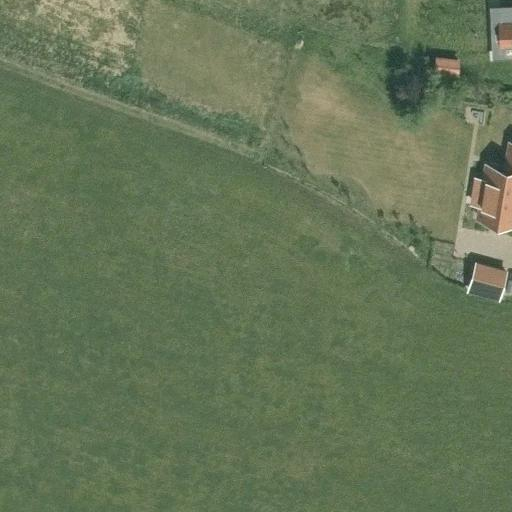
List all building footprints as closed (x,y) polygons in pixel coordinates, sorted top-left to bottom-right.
[(511,21),(500,22),(501,43),(511,42),(511,21)] [(458,73),(460,57),(451,56),(450,72),(458,73)] [(434,116),(434,132),(487,130),(487,117),(509,117),(508,85),(438,87),(438,88),(408,89),(409,117),(434,116)] [(479,205),(477,216),(511,221),(511,140),(509,140),(505,165),(486,162),(484,175),(482,182),(490,183),(487,199),(480,198),(479,205)] [(468,287),(488,292),(494,269),(475,264),(468,287)]
